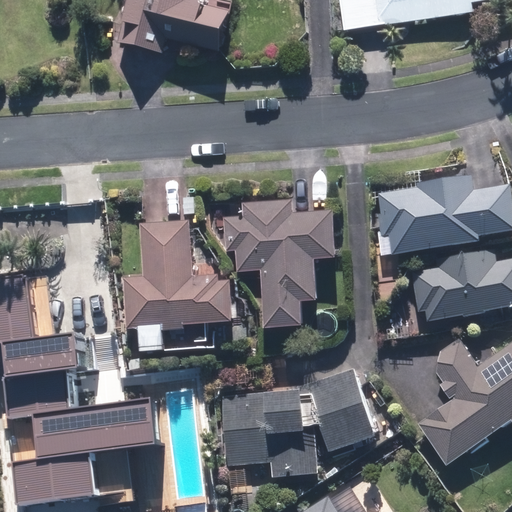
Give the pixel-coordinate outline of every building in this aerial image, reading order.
[(192,0),(143,0),(143,1),(140,0),(137,0),(126,43),(166,54),(170,38),(223,52),(233,12),(192,2),(192,0)] [(343,0),(348,32),(477,14),(476,5),(508,0),(343,0)] [(511,188),(478,191),(477,178),(380,187),(386,253),(438,249),(440,265),(416,267),(420,314),(428,313),(428,317),(511,310),(511,259),(503,260),(500,236),(511,234),(511,188)] [(340,262),(340,213),(297,212),(298,201),(245,200),(245,214),(224,214),(223,239),(228,239),(228,253),(239,254),(239,273),(267,273),(266,330),(311,331),(311,304),(321,304),(321,262),(340,262)] [(169,328),(236,327),(235,273),(195,274),(194,221),(146,222),(147,277),(125,278),(127,330),(141,329),(141,351),(169,350),(169,328)] [(110,406),(109,405),(107,384),(101,385),(97,333),(53,336),(50,294),(0,298),(0,348),(33,346),(35,379),(1,382),(6,445),(111,437),(112,436),(113,436),(114,435),(115,434),(116,434),(117,433),(117,432),(118,431),(119,430),(119,429),(120,428),(120,427),(120,426),(121,424),(121,423),(121,422),(121,421),(121,420),(120,419),(120,417),(120,416),(119,415),(119,414),(118,413),(118,412),(117,411),(116,410),(116,409),(115,409),(114,408),(113,407),(112,407),(111,406),(110,406)] [(511,344),(481,365),(464,339),(429,362),(456,402),(422,424),(450,466),(511,425),(511,344)] [(274,459),(275,479),(324,478),(324,458),(333,457),(382,434),(355,368),(304,389),(306,395),(224,397),(225,460),(274,459)] [(340,511),(331,497),(306,511),(340,511)]
